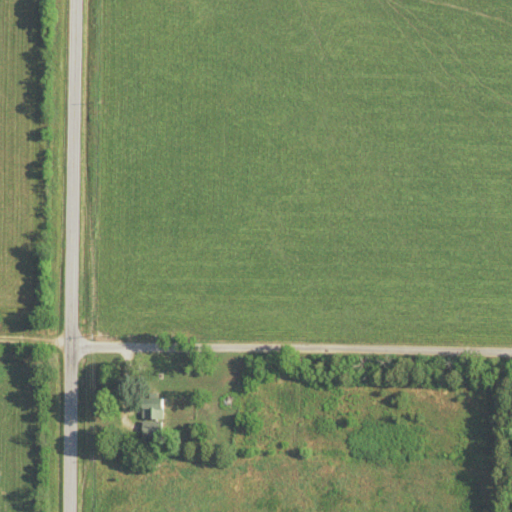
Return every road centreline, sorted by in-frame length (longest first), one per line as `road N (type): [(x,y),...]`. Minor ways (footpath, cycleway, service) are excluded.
road 1 (tertiary): [(73,511),(80,0)]
road 2 (residential): [(511,351),(75,344)]
